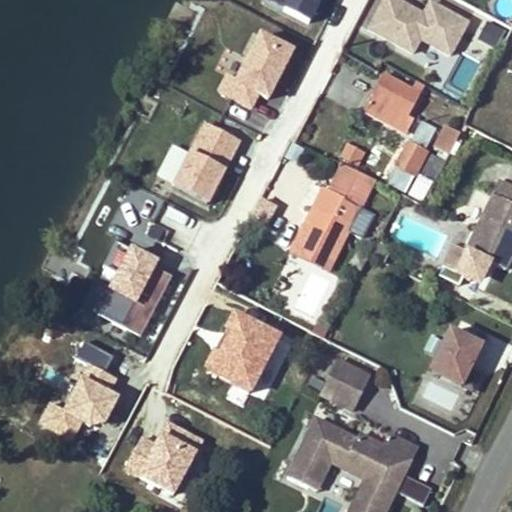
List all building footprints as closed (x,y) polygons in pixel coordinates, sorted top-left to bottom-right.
[(267,0),(266,3),(311,23),(321,0),(267,0)] [(405,0),(379,0),(365,30),(414,54),(422,38),(453,54),(471,19),(434,0),(429,0),(424,9),(405,0)] [(269,99),(295,45),(258,27),(234,77),(225,73),(218,87),(256,106),(261,95),(269,99)] [(428,47),(422,58),(440,68),(446,57),(428,47)] [(372,120),(391,82),(385,79),(365,116),(372,120)] [(418,96),(391,82),(372,120),(398,134),(418,96)] [(418,117),(409,135),(428,144),(437,127),(418,117)] [(200,118),(167,184),(209,205),(242,138),(200,118)] [(447,156),(462,132),(445,121),(430,146),(447,156)] [(363,162),(377,169),(387,148),(373,142),(363,162)] [(339,160),(360,165),(365,148),(343,143),(339,160)] [(406,148),(394,172),(414,182),(426,158),(406,148)] [(316,228),(308,243),(332,255),(340,240),(345,243),(376,180),(343,164),(330,189),(329,189),(323,190),(307,224),(316,228)] [(511,186),(501,181),(466,251),(504,271),(511,255),(511,186)] [(246,226),(263,235),(278,204),(261,196),(246,226)] [(332,255),(308,243),(316,228),(307,224),(292,252),(330,271),(345,243),(340,240),(332,255)] [(97,280),(110,287),(97,313),(142,335),(175,268),(117,239),(97,280)] [(457,268),(466,251),(455,246),(446,263),(457,268)] [(429,368),(466,384),(486,339),(449,323),(429,368)] [(327,391),(342,360),(337,357),(321,388),(327,391)] [(375,376),(342,360),(327,391),(360,407),(375,376)] [(103,423),(117,394),(85,378),(70,407),(103,423)] [(369,474),(364,483),(354,503),(372,511),(380,511),(383,505),(391,509),(421,449),(391,434),(386,444),(383,451),(358,439),(317,418),(288,475),(309,486),(327,452),(369,474)] [(122,470),(175,496),(204,437),(166,419),(155,442),(140,434),(122,470)] [(362,431),(358,439),(383,451),(386,444),(362,431)] [(334,468),(364,483),(369,474),(327,452),(309,486),(321,492),(334,468)] [(389,511),(391,509),(383,505),(380,511),(372,511),(354,503),(349,511),(389,511)]
